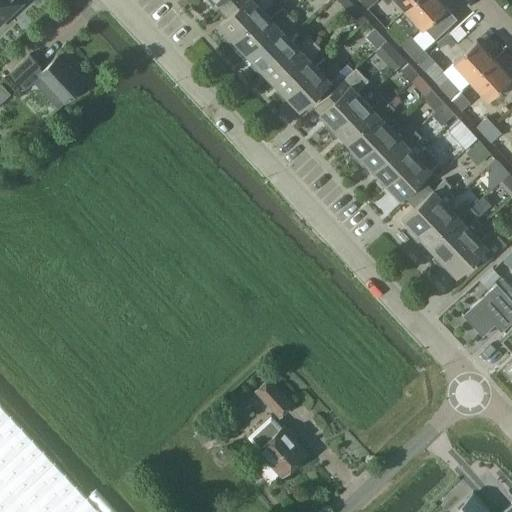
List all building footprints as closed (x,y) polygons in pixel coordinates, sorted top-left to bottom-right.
[(0,0),(0,28),(23,7),(17,0),(0,0)] [(211,0),(222,11),(232,0),(211,0)] [(232,0),(222,11),(227,16),(219,24),(226,32),(225,36),(229,42),(265,9),(273,2),(270,0),(232,0)] [(338,0),(347,10),(354,3),(350,0),(338,0)] [(362,0),(371,9),(379,0),(378,0),(362,0)] [(395,0),(404,9),(413,0),(385,0),(387,4),(391,0),(395,0)] [(435,38),(457,18),(446,6),(440,0),(413,0),(404,9),(422,29),(425,27),(435,38)] [(367,18),(354,3),(347,10),(360,25),(367,18)] [(246,53),(288,12),(282,7),(272,16),(265,9),(229,42),(235,49),(238,45),(246,53)] [(256,70),(259,67),(291,37),(284,29),(296,18),(288,12),(246,53),(254,61),(251,64),(256,70)] [(272,81),(315,40),(309,34),(298,44),(291,37),(259,67),(256,70),(262,77),(265,73),(272,81)] [(412,35),(402,44),(411,54),(420,64),(430,55),(421,46),(412,35)] [(375,51),(383,59),(395,47),(387,39),(375,51)] [(282,98),(318,64),(311,57),(321,47),(315,40),(272,81),(280,89),(276,93),(282,98)] [(470,81),(495,59),(477,40),(453,62),(470,81)] [(42,70),(38,66),(41,64),(30,53),(9,72),(25,89),(34,81),(41,89),(59,108),(85,84),(58,55),(42,70)] [(430,55),(420,64),(451,98),(461,89),(451,79),(430,55)] [(511,76),(495,59),(470,81),(488,100),(511,77),(511,76)] [(329,131),(365,97),(359,91),(370,80),(366,77),(373,70),(364,60),(354,70),(337,85),(314,106),(320,112),(318,113),(326,122),(324,125),(329,131)] [(343,69),(336,63),(325,73),(318,64),(282,98),(288,104),(291,101),(300,109),(331,79),(337,85),(354,70),(348,63),(343,69)] [(389,101),(347,140),(355,148),(350,153),(355,159),(391,125),(387,121),(397,111),(394,108),(403,100),(406,103),(428,83),(418,73),(388,100),(389,101)] [(431,88),(422,96),(435,111),(445,121),(454,113),(445,103),(431,88)] [(389,101),(388,100),(383,95),(373,106),(365,97),(329,131),(335,137),(339,132),(347,140),(389,101)] [(484,117),(475,107),(467,114),(476,124),(484,117)] [(476,127),(484,134),(494,125),(487,117),(476,127)] [(374,168),(415,129),(410,124),(399,134),(391,125),(355,159),(361,166),(367,161),(374,168)] [(501,132),(494,125),(484,134),(491,142),(501,132)] [(382,187),(417,154),(410,146),(421,136),(415,129),(374,168),(381,176),(377,182),(382,187)] [(470,149),(482,162),(492,152),(480,140),(470,149)] [(417,154),(382,187),(389,194),(393,189),(401,197),(431,168),(439,161),(426,146),(417,154)] [(441,195),(453,185),(445,179),(435,189),(434,187),(402,217),(411,226),(406,231),(411,236),(447,202),(441,195)] [(447,202),(411,236),(419,243),(422,239),(431,248),(473,208),(466,201),(456,211),(447,202)] [(473,208),(431,248),(443,260),(474,230),(467,223),(479,214),(473,208)] [(506,244),(493,230),(482,239),(474,230),(443,260),(457,275),(473,260),(480,268),(506,244)] [(485,274),(479,280),(487,288),(500,275),(492,267),(485,274)] [(503,330),(511,321),(511,298),(498,283),(464,313),(462,312),(461,313),(482,336),(496,323),(503,330)] [(511,339),(511,353),(499,365),(511,378),(511,327),(506,333),(511,339)] [(279,416),(293,402),(270,377),(255,391),(279,416)] [(0,511),(95,511),(0,408),(0,511)] [(248,435),(258,447),(283,475),(306,453),(281,425),(271,415),(248,435)] [(490,511),(472,493),(451,511),(511,511),(511,502),(501,511),(490,511)]
